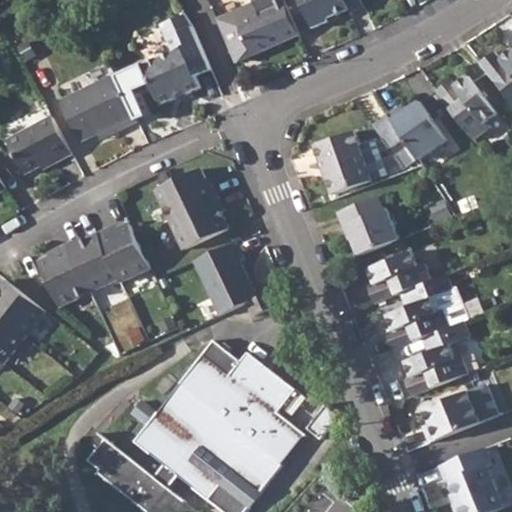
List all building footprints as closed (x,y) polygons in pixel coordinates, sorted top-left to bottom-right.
[(299,33),(285,0),(251,0),(252,2),(217,18),(235,58),(250,52),(251,54),(299,33)] [(360,0),(301,0),(314,28),(329,21),(328,17),(350,7),(352,12),(363,7),(360,0)] [(193,27),(182,10),(162,18),(172,40),(177,37),(182,49),(142,67),(145,75),(140,90),(143,96),(156,100),(159,107),(176,100),(178,92),(185,95),(200,88),(195,77),(211,70),(193,27)] [(497,54),(482,66),(511,102),(511,50),(502,59),(497,54)] [(82,141),(98,134),(119,123),(122,129),(137,122),(115,75),(63,100),(82,141)] [(450,82),(435,93),(473,142),(486,131),(482,125),(494,115),(466,78),(454,87),(450,82)] [(402,105),(386,116),(403,140),(418,163),(448,142),(420,103),(408,112),(402,105)] [(53,115),(39,123),(9,140),(27,173),(53,159),(55,163),(73,153),(53,115)] [(403,140),(386,116),(373,126),(389,149),(403,140)] [(314,154),(333,203),(375,186),(354,137),(314,154)] [(155,190),(170,221),(219,198),(212,183),(208,185),(200,168),(155,190)] [(219,198),(170,221),(184,249),(229,228),(220,212),(224,209),(219,198)] [(352,228),(363,257),(400,242),(387,212),(382,213),(377,200),(342,215),(348,229),(352,228)] [(112,229),(99,235),(121,280),(122,283),(152,269),(137,237),(131,225),(114,233),(112,229)] [(80,240),(67,246),(91,294),(121,280),(99,235),(81,244),(80,240)] [(236,244),(196,262),(222,317),(244,306),(250,304),(258,300),(240,262),(244,259),(236,244)] [(39,263),(48,282),(61,308),(91,294),(67,246),(53,253),(55,255),(39,263)] [(368,291),(373,308),(407,294),(431,284),(425,268),(418,271),(411,256),(368,273),(374,288),(368,291)] [(386,337),(392,354),(425,340),(450,330),(458,327),(468,323),(456,292),(451,294),(445,279),(431,284),(407,294),(412,309),(386,319),(392,335),(386,337)] [(0,316),(27,338),(47,313),(8,282),(0,292),(0,316)] [(258,300),(250,304),(256,318),(278,308),(271,294),(258,300)] [(0,359),(5,364),(27,338),(0,316),(0,359)] [(404,384),(410,400),(468,377),(462,361),(454,363),(449,350),(464,344),(458,327),(450,330),(425,340),(431,356),(405,367),(410,381),(404,384)] [(206,357),(136,444),(166,467),(156,479),(108,440),(90,462),(102,472),(100,474),(146,511),(153,511),(163,500),(171,506),(178,497),(171,491),(180,478),(210,502),(222,511),(247,511),(260,497),(307,438),(278,415),(296,393),(250,356),(243,365),(216,344),(206,357)] [(422,429),(429,446),(480,426),(467,395),(424,412),(429,425),(422,429)] [(336,424),(329,405),(307,431),(321,443),(336,424)] [(485,451),(437,469),(443,485),(448,483),(456,506),(452,509),(453,511),(497,511),(502,510),(487,469),(491,467),(485,451)]
